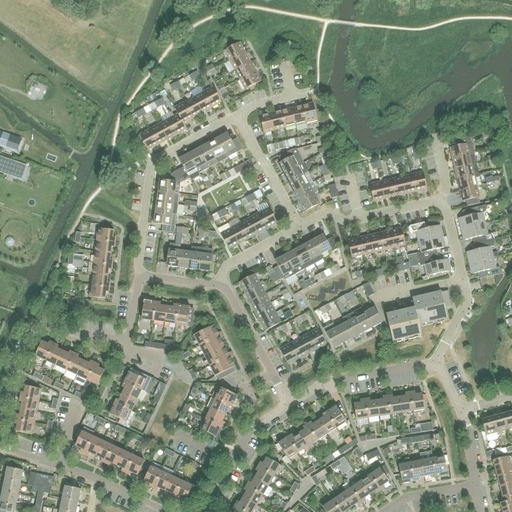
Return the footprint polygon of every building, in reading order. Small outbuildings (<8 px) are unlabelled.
[(224,51),(229,61),(245,52),(240,42),(224,51)] [(229,61),(234,70),(250,62),(245,52),(229,61)] [(234,70),(240,80),(255,72),(250,62),(234,70)] [(255,72),(240,80),(245,90),(256,84),(261,81),(255,72)] [(213,87),(203,92),(212,107),(221,102),(213,87)] [(203,92),(194,97),(202,113),(212,107),(203,92)] [(194,97),(184,102),(193,118),(202,113),(194,97)] [(174,108),(178,114),(183,123),(193,118),(184,102),(174,108)] [(313,103),(302,106),(306,123),(317,120),(313,103)] [(302,106),(292,108),(296,125),(306,123),(302,106)] [(292,108),(281,111),(285,128),(296,125),(292,108)] [(281,111),(270,113),(274,130),(285,128),(281,111)] [(274,130),(270,113),(260,116),(264,133),(274,130)] [(173,116),(168,119),(177,134),(187,129),(183,123),(178,114),(173,116)] [(163,122),(159,124),(167,140),(177,134),(168,119),(163,122)] [(159,124),(149,129),(158,145),(167,140),(159,124)] [(158,145),(149,129),(139,135),(148,150),(158,145)] [(227,133),(217,139),(228,157),(243,149),(237,138),(231,141),(227,133)] [(12,136),(8,147),(15,149),(19,139),(12,136)] [(459,146),(450,148),(452,159),(474,153),(472,143),(470,137),(458,140),(459,146)] [(208,144),(216,158),(218,163),(228,157),(217,139),(208,144)] [(208,144),(198,149),(206,164),(216,158),(208,144)] [(198,149),(188,154),(199,173),(208,168),(206,164),(198,149)] [(281,162),(278,164),(283,173),(299,165),(303,163),(296,149),(290,151),(278,157),(281,162)] [(452,159),(455,169),(477,164),(474,153),(470,154),(452,159)] [(183,167),(178,170),(184,181),(189,178),(191,181),(200,176),(199,173),(188,154),(179,159),(183,167)] [(0,156),(0,170),(17,176),(21,163),(0,156)] [(249,160),(234,169),(236,174),(251,166),(249,160)] [(299,165),(283,173),(288,183),(304,175),(308,173),(303,163),(299,165)] [(455,169),(457,180),(479,175),(477,164),(455,169)] [(158,191),(175,193),(178,194),(180,183),(184,181),(178,170),(175,171),(171,174),(170,181),(160,180),(158,191)] [(423,172),(412,174),(416,192),(427,189),(423,172)] [(294,193),(313,183),(313,182),(308,173),(304,175),(288,183),(294,193)] [(412,174),(401,177),(406,194),(416,192),(412,174)] [(457,180),(460,190),(477,186),(482,185),(479,175),(457,180)] [(401,177),(391,179),(395,197),(406,194),(401,177)] [(391,179),(380,182),(384,199),(395,197),(391,179)] [(384,199),(380,182),(369,184),(374,202),(384,199)] [(299,202),(314,194),(318,192),(313,183),(294,193),(299,202)] [(338,197),(335,185),(329,186),(332,198),(333,198),(337,197),(338,197)] [(477,186),(460,190),(462,201),(466,200),(467,206),(480,203),(478,197),(480,197),(477,186)] [(158,191),(157,202),(173,204),(175,193),(158,191)] [(314,194),(299,202),(304,212),(320,204),(314,194)] [(157,202),(155,213),(172,215),(176,215),(178,205),(173,204),(157,202)] [(468,217),(460,219),(463,230),(485,224),(483,213),(484,213),(487,209),(486,206),(478,208),(466,210),(468,217)] [(269,208),(259,213),(267,229),(277,224),(269,208)] [(155,213),(154,224),(163,225),(162,231),(174,233),(174,235),(178,235),(178,234),(177,234),(178,227),(175,227),(176,215),(172,215),(155,213)] [(259,213),(249,218),(258,234),(267,229),(259,213)] [(249,218),(240,223),(248,239),(258,234),(249,218)] [(416,232),(418,242),(441,237),(439,226),(431,228),(430,222),(409,226),(411,233),(416,232)] [(240,223),(230,229),(238,244),(248,239),(240,223)] [(472,239),(474,244),(494,239),(491,233),(488,234),(485,224),(463,230),(465,241),(472,239)] [(401,228),(390,231),(394,248),(405,245),(401,228)] [(98,229),(96,240),(115,243),(116,238),(113,237),(114,231),(98,229)] [(238,244),(230,229),(220,234),(229,249),(238,244)] [(205,231),(204,237),(219,239),(215,232),(205,231)] [(390,231),(380,233),(384,250),(394,248),(390,231)] [(380,233),(369,236),(373,253),(384,250),(380,233)] [(323,235),(313,240),(322,255),(331,250),(332,252),(337,249),(331,238),(326,241),(323,235)] [(369,236),(358,238),(363,255),(373,253),(369,236)] [(417,253),(417,260),(438,256),(436,250),(444,248),(441,237),(418,242),(421,253),(417,253)] [(363,255),(358,238),(348,241),(352,258),(363,255)] [(468,252),(471,264),(494,258),(498,257),(497,252),(492,253),(491,247),(494,247),(494,239),(474,244),(475,251),(468,252)] [(96,240),(95,251),(111,254),(112,247),(115,247),(115,243),(96,240)] [(313,240),(304,245),(314,264),(323,259),(322,255),(313,240)] [(177,267),(180,251),(180,245),(170,244),(166,266),(177,267)] [(304,245),(294,250),(305,270),(314,264),(304,245)] [(188,269),(199,270),(202,248),(191,247),(191,252),(188,269)] [(202,248),(199,270),(210,272),(212,255),(213,249),(202,248)] [(294,250),(285,256),(293,271),(295,275),(305,270),(294,250)] [(95,251),(93,263),(112,265),(113,261),(110,260),(111,254),(95,251)] [(177,267),(188,269),(191,252),(180,251),(177,267)] [(293,271),(285,256),(275,261),(278,266),(273,269),(275,273),(277,277),(279,280),(281,279),(284,278),(285,280),(295,275),(293,271)] [(438,256),(417,260),(420,266),(424,266),(426,276),(427,276),(449,271),(447,260),(439,262),(438,256)] [(494,258),(471,264),(473,274),(481,272),(482,278),(494,276),(502,274),(499,267),(496,268),(494,260),(494,258)] [(93,263),(92,274),(108,276),(109,269),(112,270),(112,265),(93,263)] [(329,268),(330,269),(332,274),(340,270),(337,265),(329,268)] [(269,267),(266,269),(271,278),(276,275),(275,273),(273,269),(272,270),(270,266),(269,267)] [(330,269),(323,272),(326,278),(332,274),(330,269)] [(92,274),(90,286),(109,288),(110,283),(107,283),(108,276),(92,274)] [(239,283),(244,293),(260,284),(255,275),(239,283)] [(369,283),(363,286),(368,297),(374,294),(369,283)] [(244,293),(250,302),(265,294),(260,284),(244,293)] [(109,288),(90,286),(89,297),(105,299),(106,292),(109,293),(109,288)] [(386,315),(390,329),(393,340),(421,334),(419,324),(447,318),(445,308),(452,306),(448,291),(442,293),(441,292),(413,299),(415,309),(386,315)] [(250,302),(255,312),(270,303),(265,294),(250,302)] [(141,320),(153,321),(155,302),(144,301),(141,320)] [(153,321),(164,323),(167,304),(155,302),(153,321)] [(255,312),(260,321),(276,313),(270,303),(255,312)] [(164,323),(164,327),(169,328),(169,323),(176,324),(178,305),(173,304),(167,304),(164,323)] [(178,305),(176,324),(188,326),(191,326),(194,307),(190,307),(178,305)] [(361,308),(352,313),(362,333),(372,328),(364,313),(361,308)] [(374,308),(364,313),(372,328),(382,323),(374,308)] [(291,310),(284,314),(286,320),(294,316),(291,311),(291,310)] [(276,313),(260,321),(265,331),(281,323),(276,313)] [(342,318),(345,323),(353,338),(362,333),(352,313),(342,318)] [(343,343),(336,328),(333,323),(323,328),(326,334),(334,348),(343,343)] [(345,323),(336,328),(343,343),(353,338),(345,323)] [(194,336),(199,346),(223,334),(221,332),(218,333),(214,325),(196,334),(194,336)] [(318,329),(309,334),(317,350),(327,345),(318,329)] [(199,346),(204,356),(224,346),(221,339),(224,337),(223,334),(199,346)] [(309,334),(299,339),(308,355),(317,350),(309,334)] [(299,339),(290,344),(298,360),(308,355),(299,339)] [(35,356),(45,361),(54,344),(49,342),(48,344),(42,342),(35,356)] [(49,368),(54,370),(56,366),(63,351),(57,349),(58,346),(54,344),(45,361),(51,364),(49,368)] [(298,360),(290,344),(280,349),(289,365),(298,360)] [(204,356),(210,366),(233,354),(231,352),(228,353),(224,346),(204,356)] [(63,351),(56,366),(60,368),(66,371),(74,353),(70,351),(69,354),(63,351)] [(66,371),(77,376),(83,361),(77,358),(79,355),(74,353),(66,371)] [(233,354),(210,366),(215,377),(217,375),(222,373),(226,371),(230,369),(235,366),(231,359),(234,357),(233,354)] [(77,376),(87,381),(95,363),(91,361),(89,364),(83,361),(77,376)] [(95,363),(87,381),(98,385),(104,371),(98,368),(99,365),(95,363)] [(128,372),(124,383),(141,391),(144,386),(146,380),(148,377),(147,376),(139,372),(130,368),(128,372)] [(39,374),(37,379),(42,381),(48,384),(50,378),(44,376),(39,374)] [(160,382),(153,396),(155,397),(160,399),(162,395),(166,385),(160,382)] [(124,383),(122,387),(125,389),(122,394),(136,401),(141,391),(124,383)] [(21,392),(20,397),(39,401),(41,389),(25,386),(24,393),(21,392)] [(211,396),(215,398),(233,406),(238,396),(227,391),(220,388),(217,394),(213,392),(211,396)] [(406,396),(400,397),(402,413),(413,411),(410,392),(405,393),(406,396)] [(415,392),(410,392),(413,411),(425,410),(423,400),(423,395),(422,394),(415,395),(415,392)] [(116,399),(114,404),(132,412),(134,406),(138,407),(140,403),(136,401),(122,394),(119,400),(116,399)] [(392,395),(388,396),(390,415),(402,413),(400,397),(393,398),(392,395)] [(383,400),(377,400),(379,416),(390,415),(388,396),(383,397),(383,400)] [(22,402),(21,409),(36,412),(39,401),(20,397),(19,402),(22,402)] [(206,407),(210,409),(225,416),(228,410),(231,411),(233,406),(215,398),(213,404),(209,402),(206,407)] [(361,403),(354,404),(357,427),(369,425),(368,418),(365,399),(360,400),(361,403)] [(369,399),(365,399),(368,418),(379,416),(377,400),(370,402),(369,399)] [(132,412),(114,404),(109,414),(127,422),(132,412)] [(336,406),(326,412),(337,428),(346,422),(336,406)] [(16,415),(15,419),(34,423),(36,412),(21,409),(19,415),(16,415)] [(210,409),(206,419),(223,427),(225,423),(222,422),(225,416),(210,409)] [(511,411),(503,414),(507,429),(511,428),(511,411)] [(324,418),(318,421),(327,434),(337,428),(326,412),(322,415),(324,418)] [(503,414),(492,417),(497,432),(507,429),(503,414)] [(484,429),(481,430),(482,436),(497,432),(492,417),(482,420),(484,429)] [(203,418),(198,429),(200,430),(201,430),(218,438),(223,427),(206,419),(203,418)] [(34,423),(15,419),(14,424),(17,425),(16,432),(32,435),(34,423)] [(311,422),(307,425),(317,441),(327,434),(318,421),(313,425),(311,422)] [(304,430),(299,434),(308,447),(309,450),(314,447),(312,444),(317,441),(307,425),(303,428),(304,430)] [(84,427),(75,446),(81,449),(80,452),(84,454),(92,436),(94,432),(84,427)] [(292,434),(287,437),(298,453),(303,450),(305,453),(309,450),(308,447),(299,434),(293,437),(292,434)] [(90,453),(96,456),(103,441),(92,436),(84,454),(89,456),(90,453)] [(298,453),(287,437),(278,443),(288,460),(298,453)] [(101,462),(105,464),(113,446),(103,441),(96,456),(102,459),(101,462)] [(111,463),(117,466),(123,451),(113,446),(105,464),(109,466),(111,463)] [(382,451),(385,456),(392,453),(389,447),(382,451)] [(358,448),(353,451),(359,459),(363,456),(358,448)] [(121,471),(125,474),(134,456),(123,451),(117,466),(122,469),(121,471)] [(378,451),(365,456),(368,461),(380,455),(378,451)] [(431,452),(420,454),(421,461),(424,476),(431,475),(431,478),(436,477),(432,455),(431,452)] [(437,454),(432,455),(436,477),(448,475),(444,456),(437,457),(437,454)] [(134,456),(125,474),(130,476),(131,473),(137,476),(144,461),(134,456)] [(493,460),(495,471),(511,467),(509,456),(493,460)] [(344,457),(335,463),(337,467),(343,475),(352,469),(344,457)] [(260,462),(258,466),(275,476),(281,466),(267,458),(263,464),(260,462)] [(421,461),(410,463),(414,482),(419,481),(418,478),(424,476),(421,461)] [(414,482),(410,463),(399,465),(402,484),(414,482)] [(258,472),(255,478),(269,486),(275,476),(258,466),(255,471),(258,472)] [(330,466),(315,475),(318,479),(327,474),(326,473),(332,469),(330,466)] [(150,467),(144,481),(150,484),(149,487),(153,489),(161,472),(150,467)] [(495,471),(498,481),(511,477),(511,467),(495,471)] [(7,468),(5,479),(20,483),(23,471),(7,468)] [(380,468),(370,475),(381,491),(385,488),(383,486),(389,482),(380,468)] [(27,486),(33,487),(33,484),(39,485),(42,474),(35,473),(30,472),(27,486)] [(159,488),(165,491),(171,477),(161,472),(153,489),(157,491),(159,488)] [(42,474),(39,485),(46,486),(48,476),(42,474)] [(321,484),(318,479),(315,475),(311,478),(316,487),(321,484)] [(370,475),(361,481),(370,495),(375,491),(377,494),(381,491),(370,475)] [(48,476),(46,486),(52,488),(54,477),(48,476)] [(169,497),(174,499),(182,482),(171,477),(165,491),(171,494),(169,497)] [(511,477),(498,481),(501,492),(511,489),(511,477)] [(249,482),(246,486),(263,496),(269,486),(255,478),(251,483),(249,482)] [(5,479),(2,491),(18,494),(20,483),(5,479)] [(361,481),(351,488),(362,504),(366,501),(364,498),(370,495),(361,481)] [(182,482),(174,499),(178,501),(179,498),(186,501),(192,486),(182,482)] [(65,486),(62,498),(78,502),(81,490),(65,486)] [(247,492),(243,497),(257,506),(263,496),(246,486),(244,490),(247,492)] [(351,488),(342,494),(351,507),(356,504),(358,506),(362,504),(351,488)] [(511,489),(501,492),(504,502),(504,503),(511,500),(511,489)] [(2,491),(0,501),(0,503),(15,506),(18,494),(2,491)] [(342,494),(332,501),(339,511),(346,511),(345,511),(351,507),(342,494)] [(237,501),(235,506),(244,511),(252,511),(255,509),(257,511),(260,508),(257,506),(243,497),(240,503),(237,501)] [(62,498),(60,510),(68,511),(76,511),(78,502),(62,498)] [(500,503),(502,511),(506,511),(511,510),(511,500),(504,503),(504,502),(500,503)] [(339,511),(332,501),(323,507),(325,511),(339,511)] [(0,503),(0,511),(14,511),(15,506),(0,503)]
